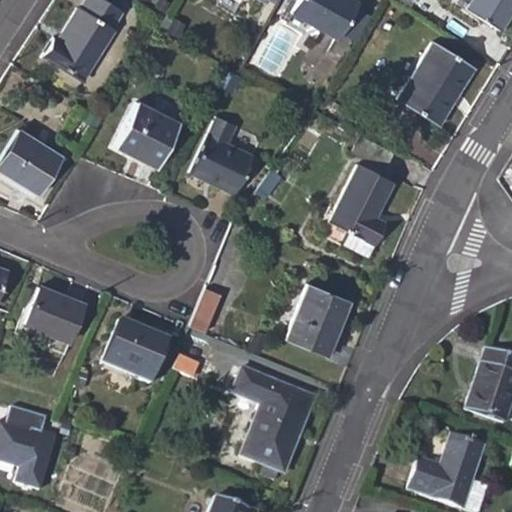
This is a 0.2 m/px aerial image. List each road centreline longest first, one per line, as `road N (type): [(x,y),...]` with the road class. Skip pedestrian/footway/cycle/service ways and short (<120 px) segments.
road 1 (residential): [(49,251),(145,290),(178,283),(193,256),(179,228),(144,220),(73,235)]
road 2 (residential): [(320,511),(428,258)]
road 3 (residential): [(428,258),(511,102)]
